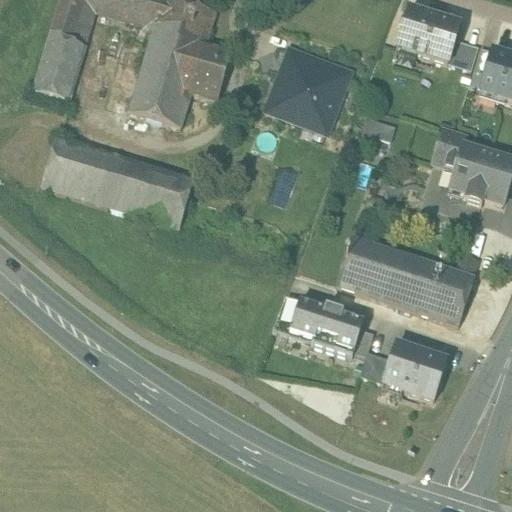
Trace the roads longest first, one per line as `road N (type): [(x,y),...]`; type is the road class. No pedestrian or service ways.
road 1 (primary): [(396,511),(255,452),(184,411),(0,270)]
road 2 (tertiary): [(439,511),(511,345)]
